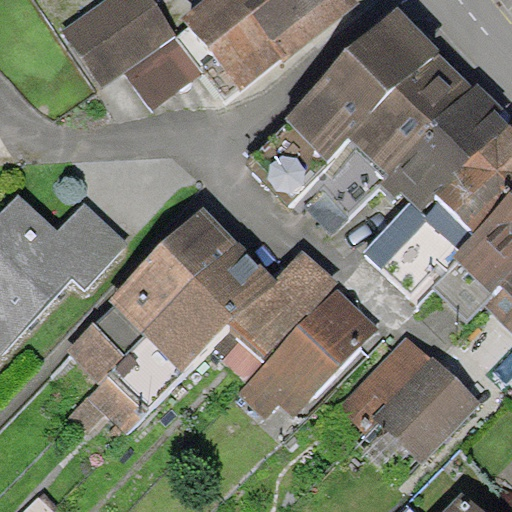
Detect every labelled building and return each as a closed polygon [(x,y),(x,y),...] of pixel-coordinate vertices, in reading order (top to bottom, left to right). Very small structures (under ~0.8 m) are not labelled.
[(179,37),(152,0),(111,0),(61,35),(101,92),(179,37)] [(284,68),(358,8),(351,0),(210,0),(182,23),(240,95),(279,63),(284,68)] [(440,55),(401,17),(253,165),(292,204),(299,199),(440,55)] [(440,55),(299,199),(335,237),(386,182),(474,90),(440,55)] [(511,128),(474,90),(386,182),(413,207),(462,253),(511,200),(511,128)] [(18,191),(0,209),(0,356),(72,279),(86,292),(131,244),(86,202),(61,230),(18,191)] [(511,279),(511,200),(462,253),(455,261),(458,265),(445,279),(434,291),(467,323),(486,306),(511,279)] [(462,253),(413,207),(369,256),(413,300),(438,273),(445,279),(458,265),(455,261),(462,253)] [(237,246),(206,212),(68,354),(101,385),(237,246)] [(274,282),(237,246),(101,385),(78,409),(98,429),(107,421),(133,447),(193,387),(181,376),(212,345),(274,282)] [(302,255),(274,282),(212,345),(250,382),(338,290),(302,255)] [(511,279),(486,306),(511,330),(511,279)] [(380,327),(338,290),(250,382),(239,395),(281,433),(380,327)] [(407,338),(342,403),(367,427),(431,361),(407,338)] [(478,405),(431,361),(378,417),(425,461),(478,405)] [(478,511),(463,497),(447,511),(478,511)]
